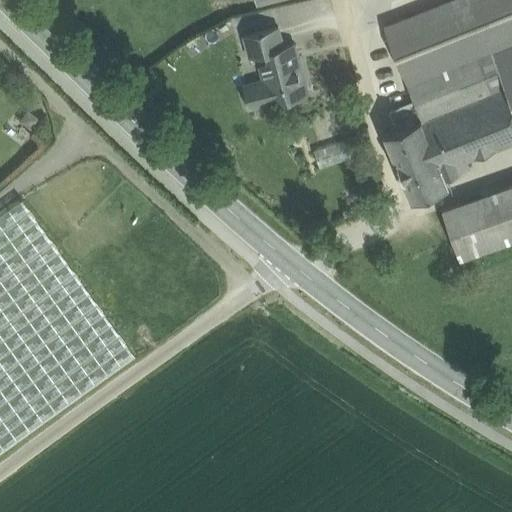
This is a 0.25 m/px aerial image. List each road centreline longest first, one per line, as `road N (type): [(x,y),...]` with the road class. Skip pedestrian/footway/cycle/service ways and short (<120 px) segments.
road 1 (tertiary): [(294,266),(168,158),(6,0)]
road 2 (unclassified): [(0,476),(294,266)]
road 3 (track): [(354,0),(378,132),(409,217),(294,266)]
road 4 (tertiary): [(511,418),(294,266)]
